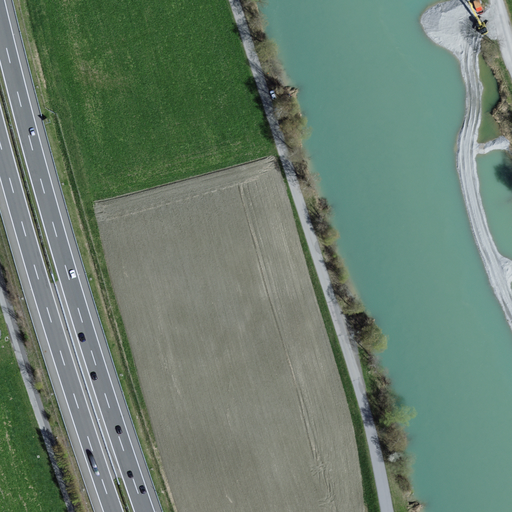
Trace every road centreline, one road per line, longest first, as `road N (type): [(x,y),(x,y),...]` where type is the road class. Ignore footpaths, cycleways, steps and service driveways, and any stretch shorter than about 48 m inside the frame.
road 1 (motorway): [(145,511),(57,238),(0,18)]
road 2 (motorway): [(0,142),(113,511)]
road 3 (unclassified): [(72,511),(0,283)]
